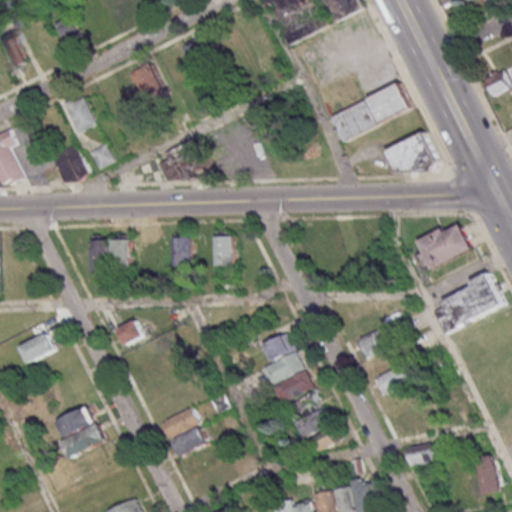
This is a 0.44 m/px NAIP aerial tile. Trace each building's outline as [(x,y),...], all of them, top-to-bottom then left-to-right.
[(361,0),(272,0),(294,43),(365,8),(361,0)] [(70,43),(85,36),(76,16),(60,23),(70,43)] [(33,65),(16,31),(0,38),(0,41),(15,73),(33,65)] [(199,66),(215,55),(202,34),(186,45),(199,66)] [(169,74),(190,69),(185,49),(164,55),(169,74)] [(152,100),(170,90),(155,61),(136,71),(152,100)] [(511,93),(511,76),(491,76),(491,93),(511,93)] [(346,141),(414,107),(402,84),(335,117),(346,141)] [(78,124),(82,132),(100,124),(86,95),(64,105),(75,126),(78,124)] [(26,179),(15,148),(19,146),(14,129),(0,134),(0,177),(3,187),(26,179)] [(250,166),(267,161),(258,133),(242,138),(250,166)] [(402,173),(435,171),(441,161),(427,134),(391,152),(402,173)] [(93,151),(102,168),(118,160),(109,143),(93,151)] [(185,181),(210,172),(200,144),(175,153),(185,181)] [(90,177),(84,146),(60,151),(66,182),(90,177)] [(464,222),(444,231),(443,228),(421,239),(434,268),(477,248),(464,222)] [(239,264),(239,230),(219,230),(219,264),(239,264)] [(113,234),(95,234),(95,272),(113,272),(113,234)] [(116,268),(135,268),(135,234),(116,234),(116,268)] [(178,266),(197,266),(197,235),(178,235),(178,266)] [(491,273),(476,280),(479,285),(448,301),(449,303),(439,308),(450,331),(478,317),(506,302),(491,273)] [(126,347),(148,338),(140,319),(118,329),(126,347)] [(405,360),(392,327),(360,339),(372,373),(405,360)] [(29,362),(60,352),(54,333),(23,343),(29,362)] [(275,361),(298,350),(290,333),(267,345),(275,361)] [(178,370),(172,351),(138,362),(145,381),(178,370)] [(272,366),(308,456),(342,442),(327,405),(324,406),(303,353),(272,366)] [(377,379),(385,397),(417,382),(408,364),(377,379)] [(233,407),(227,391),(215,397),(221,412),(233,407)] [(397,413),(406,436),(429,427),(420,405),(397,413)] [(453,412),(458,424),(475,417),(470,405),(453,412)] [(110,442),(103,423),(100,424),(93,406),(59,419),(67,438),(65,439),(72,456),(110,442)] [(213,442),(196,406),(166,420),(183,457),(213,442)] [(413,466),(438,460),(434,441),(409,448),(413,466)] [(481,458),(487,493),(506,490),(499,455),(481,458)] [(277,499),(279,511),(381,511),(377,482),(277,499)] [(107,511),(145,511),(140,498),(107,511)]
